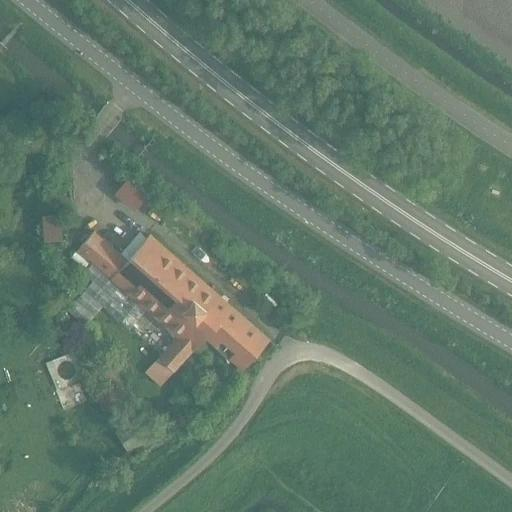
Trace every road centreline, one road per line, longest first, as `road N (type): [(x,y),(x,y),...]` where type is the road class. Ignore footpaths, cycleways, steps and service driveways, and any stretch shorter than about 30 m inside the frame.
road 1 (unclassified): [(511,342),(258,181),(27,0)]
road 2 (secondary): [(511,281),(286,131),(125,0)]
road 3 (unclassified): [(146,511),(205,461),(272,366),(295,350),(359,372),(511,482)]
road 4 (unclassified): [(511,147),(308,0)]
